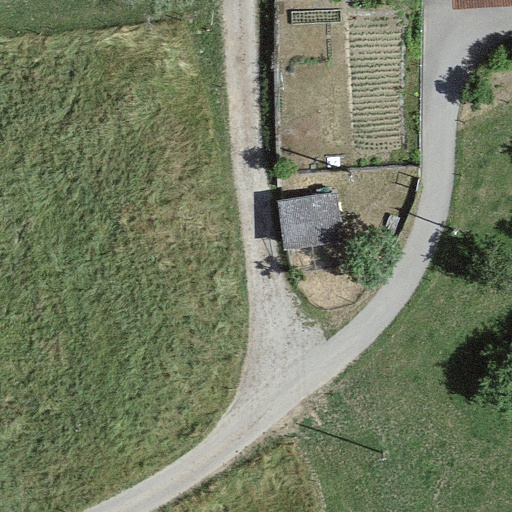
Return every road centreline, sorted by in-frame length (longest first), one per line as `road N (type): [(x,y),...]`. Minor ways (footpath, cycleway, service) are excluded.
road 1 (track): [(294,375),(238,166),(239,0)]
road 2 (track): [(154,511),(194,497),(294,375)]
